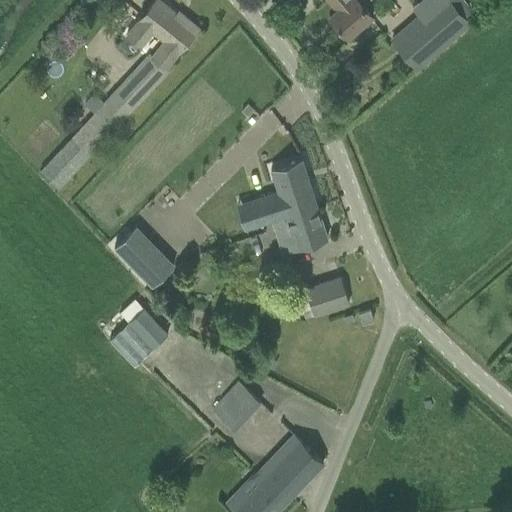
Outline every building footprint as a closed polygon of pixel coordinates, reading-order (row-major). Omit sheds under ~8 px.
[(170,71),(166,67),(199,27),(184,16),(182,18),(159,0),(154,0),(126,35),(142,48),(154,32),(164,40),(152,54),(149,51),(40,169),(60,188),(71,175),(89,157),(170,71)] [(348,36),(374,13),(362,0),(330,0),(338,8),(330,15),(340,27),(337,29),(343,35),(345,33),(348,36)] [(416,67),(467,24),(446,0),(438,0),(392,39),(416,67)] [(317,205),(302,158),(271,168),(278,189),(236,203),(245,229),(272,220),(317,205)] [(328,237),(317,205),(272,220),(282,252),(328,237)] [(107,240),(130,265),(153,245),(129,219),(107,240)] [(305,317),(315,314),(349,303),(340,276),(296,291),(305,317)] [(112,302),(93,320),(135,364),(169,332),(144,306),(129,320),(112,302)] [(374,319),(370,308),(359,312),(363,323),(374,319)] [(263,363),(274,368),(279,360),(268,354),(263,363)] [(236,430),(262,401),(238,380),(213,407),(236,430)] [(237,511),(275,511),(323,461),(292,433),(253,474),(260,481),(234,509),(237,511)]
